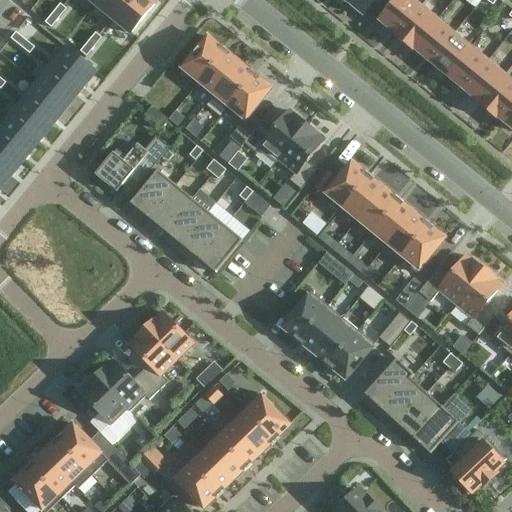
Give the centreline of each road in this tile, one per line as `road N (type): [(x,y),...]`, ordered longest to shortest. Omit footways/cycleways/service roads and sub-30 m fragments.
road 1 (residential): [(244,0),(511,215)]
road 2 (residential): [(152,270),(321,405),(346,446)]
road 3 (residential): [(190,0),(46,182)]
road 4 (residential): [(46,182),(152,270)]
